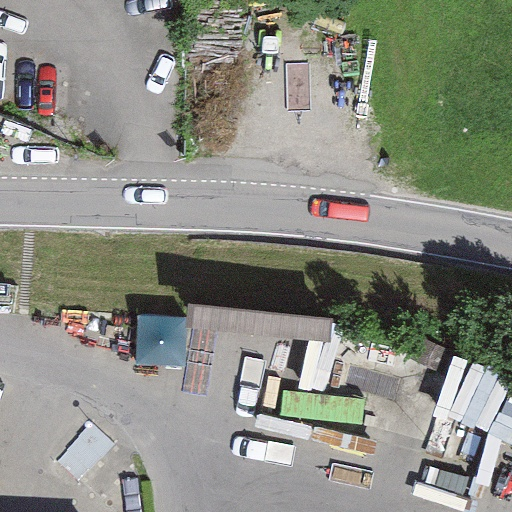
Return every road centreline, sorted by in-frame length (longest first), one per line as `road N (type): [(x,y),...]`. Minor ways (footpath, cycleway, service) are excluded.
road 1 (tertiary): [(0,201),(183,203),(511,242)]
road 2 (residential): [(0,366),(196,410)]
